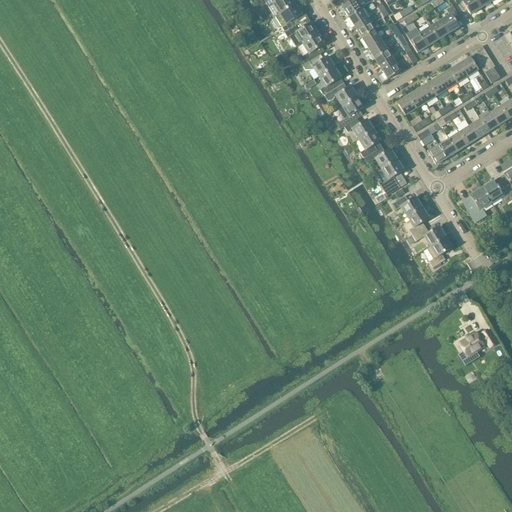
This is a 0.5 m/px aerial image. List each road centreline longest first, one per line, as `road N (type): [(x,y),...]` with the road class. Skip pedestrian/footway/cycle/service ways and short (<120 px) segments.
road 1 (track): [(212,451),(193,413),(192,370),(178,332),(0,42)]
road 2 (track): [(109,511),(447,297)]
road 3 (track): [(314,419),(159,511)]
road 4 (residential): [(511,15),(375,97)]
